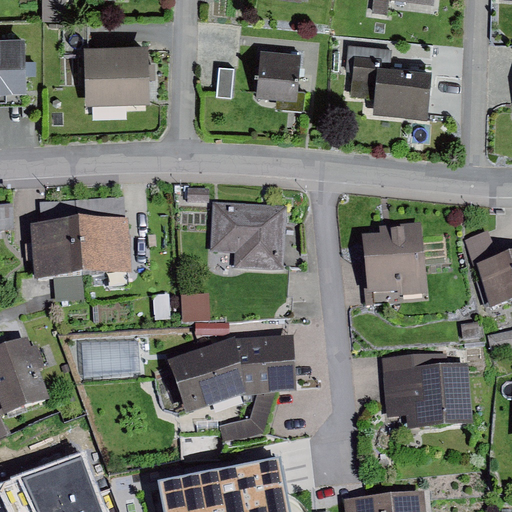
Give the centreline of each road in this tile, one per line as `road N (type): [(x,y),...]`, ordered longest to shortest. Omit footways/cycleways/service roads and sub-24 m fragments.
road 1 (residential): [(323,170),(179,161),(0,168)]
road 2 (residential): [(323,170),(337,433)]
road 3 (residential): [(511,182),(323,170)]
